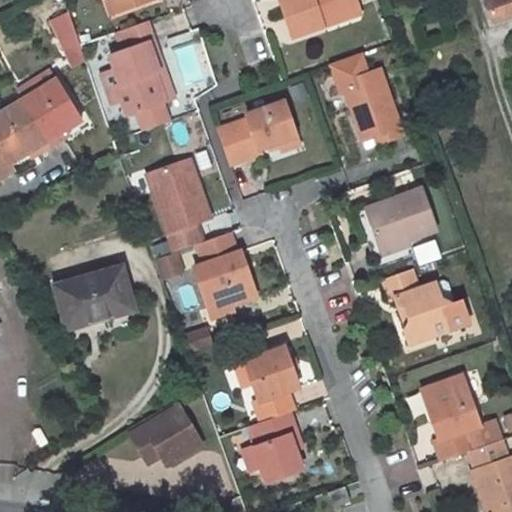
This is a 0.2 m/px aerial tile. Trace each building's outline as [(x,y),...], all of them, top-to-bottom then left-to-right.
[(109,0),(114,14),(155,0),(109,0)] [(324,15),(359,2),(358,0),(281,0),(293,33),(326,22),(324,15)] [(511,0),(486,0),(493,21),(511,14),(511,0)] [(326,22),(361,10),(359,2),(324,15),(326,22)] [(81,38),(72,12),(53,19),(63,44),(81,38)] [(165,38),(187,35),(184,15),(162,19),(165,38)] [(130,76),(141,107),(187,90),(177,63),(170,65),(159,36),(163,35),(156,17),(131,26),(138,45),(124,49),(134,75),(130,76)] [(81,38),(63,44),(68,63),(87,56),(81,38)] [(403,132),(380,69),(368,73),(361,51),(329,62),(339,92),(344,90),(361,139),(370,135),(372,143),(403,132)] [(53,70),(16,92),(22,102),(59,80),(53,70)] [(22,102),(0,115),(0,177),(11,171),(7,165),(32,151),(34,156),(62,140),(58,133),(82,119),(59,80),(22,102)] [(260,143),(294,132),(283,98),(247,110),(249,114),(217,124),(229,158),(261,148),(260,143)] [(147,178),(174,255),(201,246),(206,244),(200,227),(210,223),(204,206),(199,208),(192,187),(197,184),(190,162),(147,178)] [(381,254),(438,236),(424,193),(367,212),(381,254)] [(358,215),(372,257),(381,254),(367,212),(358,215)] [(259,298),(243,251),(238,253),(233,236),(206,244),(201,246),(207,265),(198,268),(213,309),(234,302),(235,306),(259,298)] [(427,266),(412,271),(418,291),(433,285),(427,266)] [(92,314),(94,322),(135,310),(123,267),(55,285),(66,322),(92,314)] [(418,291),(412,271),(384,281),(390,301),(396,299),(397,304),(405,307),(410,321),(405,329),(409,342),(470,320),(462,298),(449,304),(438,299),(433,285),(418,291)] [(216,318),(237,310),(235,306),(234,302),(213,309),(216,318)] [(184,333),(190,350),(211,343),(205,326),(184,333)] [(255,386),(261,403),(256,405),(262,423),(292,413),(297,411),(291,393),(300,390),(285,349),(247,364),(255,386)] [(238,367),(245,390),(255,386),(247,364),(238,367)] [(419,391),(437,440),(433,440),(441,461),(467,452),(490,444),(482,423),(475,426),(459,377),(419,391)] [(179,405),(131,434),(144,455),(157,448),(167,465),(202,445),(179,405)] [(511,412),(500,416),(505,434),(511,432),(511,412)] [(257,447),(269,481),(304,469),(292,435),(299,432),(292,413),(262,423),(255,426),(262,445),(257,447)] [(500,441),(493,419),(482,423),(490,444),(500,441)] [(511,511),(511,455),(506,457),(500,441),(490,444),(467,452),(473,469),(470,470),(481,501),(483,500),(486,511),(511,511)] [(428,466),(417,470),(408,445),(380,455),(395,498),(434,485),(428,466)] [(327,511),(330,511),(343,508),(337,492),(322,497),(327,511)]
